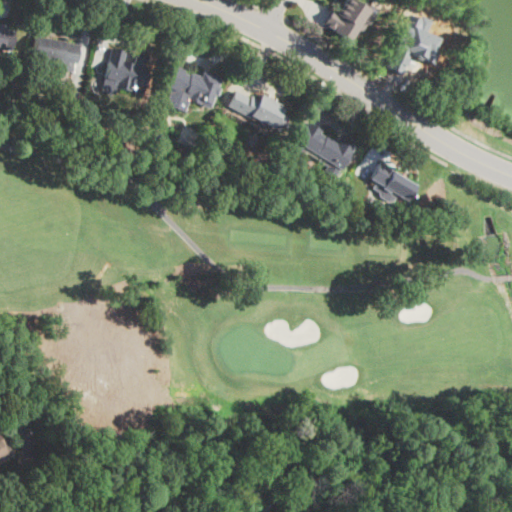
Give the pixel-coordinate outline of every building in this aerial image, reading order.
[(326,15),(321,25),(353,41),(369,9),(350,0),(341,0),(333,18),(326,15)] [(436,58),(424,76),(406,64),(408,61),(404,58),(401,42),(404,38),(400,35),(412,17),(429,29),(423,38),(428,42),(429,48),(426,53),(436,58)] [(0,23),(6,25),(6,28),(13,30),(10,49),(0,47),(0,23)] [(78,44),(74,72),(56,70),(57,68),(50,66),(50,68),(38,66),(40,57),(31,56),(34,36),(62,41),(62,42),(78,44)] [(123,61),(126,61),(135,63),(136,56),(145,57),(143,68),(147,69),(143,88),(127,85),(126,89),(116,87),(117,81),(104,78),(107,60),(110,61),(113,48),(125,50),(123,61)] [(182,72),(188,74),(189,72),(192,74),(192,73),(199,75),(202,72),(219,78),(209,105),(200,101),(198,104),(186,98),(181,111),(163,104),(169,89),(161,86),(170,64),(184,69),(182,72)] [(234,91),(248,98),(249,95),(257,99),(260,93),(282,105),(278,111),(286,116),(277,133),(265,126),(227,105),(234,91)] [(319,133),(324,136),(325,135),(335,141),(337,138),(342,142),(343,139),(354,146),(338,170),(337,169),(331,179),(321,172),(324,166),(315,160),(318,156),(304,147),(298,157),(291,151),(296,142),(295,142),(308,122),(321,130),(319,133)] [(414,184),(405,200),(368,179),(377,164),(378,163),(414,184)] [(0,460),(0,430),(7,444),(6,444),(12,454),(0,460)] [(126,484),(117,488),(113,479),(122,475),(126,484)]
